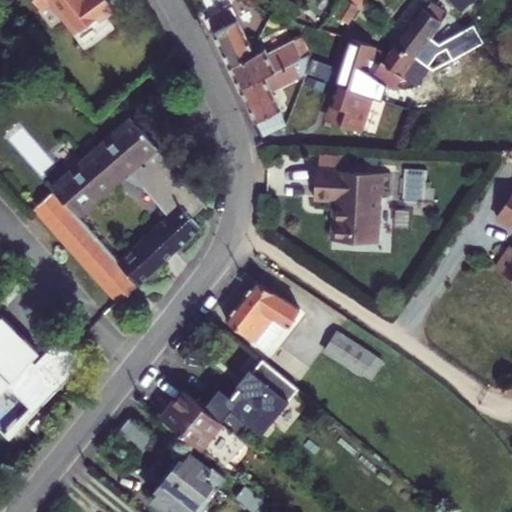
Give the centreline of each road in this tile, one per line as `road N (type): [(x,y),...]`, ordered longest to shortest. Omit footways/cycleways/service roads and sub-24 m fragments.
road 1 (residential): [(138,363),(225,247),(239,193),(232,130),(168,0)]
road 2 (residential): [(20,511),(138,363)]
